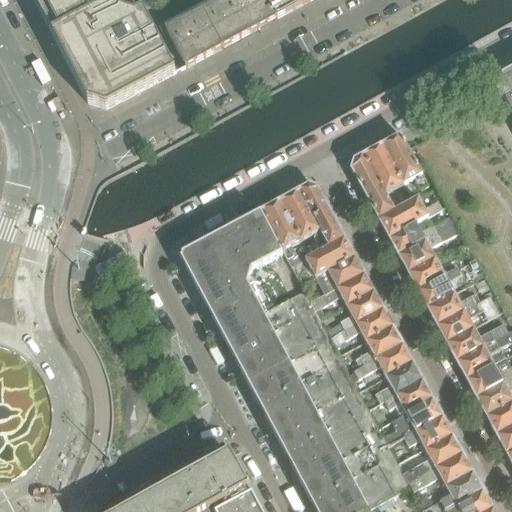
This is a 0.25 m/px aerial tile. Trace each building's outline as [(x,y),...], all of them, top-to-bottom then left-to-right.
[(32,0),(88,106),(93,108),(101,110),(106,112),(175,76),(143,14),(142,14),(134,0),(32,0)] [(225,0),(165,33),(182,63),(185,71),(268,26),(316,0),(225,0)] [(511,78),(496,87),(511,117),(511,78)] [(423,178),(412,159),(401,139),(381,150),(403,189),(404,189),(412,204),(418,201),(416,197),(420,194),(422,198),(430,191),(423,178)] [(403,189),(381,150),(365,159),(383,192),(393,210),(403,203),(398,195),(394,197),(393,195),(403,189)] [(383,192),(365,159),(354,165),(352,173),(367,201),(383,192)] [(345,243),(332,221),(317,192),(309,190),(298,196),(329,252),(345,243)] [(393,210),(383,192),(367,201),(379,223),(395,214),(393,210)] [(329,252),(298,196),(281,205),(302,245),(315,238),(314,241),(319,249),(323,254),(311,260),(311,261),(329,252)] [(416,228),(429,221),(442,213),(437,205),(424,213),(418,201),(412,204),(395,214),(379,223),(390,243),(416,228)] [(302,245),(281,205),(262,216),(283,255),(291,272),(311,261),(311,260),(310,261),(308,256),(302,245)] [(283,255),(262,216),(239,228),(241,230),(232,235),(230,232),(181,258),(180,262),(249,282),(251,275),(282,258),(281,256),(283,255)] [(400,261),(458,231),(452,220),(421,237),(416,228),(390,243),(395,252),(400,261)] [(436,262),(444,257),(438,248),(461,236),(458,231),(400,261),(402,266),(403,266),(409,276),(436,262)] [(328,277),(355,262),(345,243),(329,252),(311,261),(291,272),(297,281),(297,282),(301,290),(316,282),(328,277)] [(418,294),(464,269),(460,261),(441,271),(436,262),(409,276),(415,287),(414,288),(418,294)] [(264,321),(263,318),(248,291),(247,288),(249,282),(180,262),(206,311),(209,310),(214,319),(211,320),(223,343),(264,321)] [(316,303),(363,277),(355,262),(328,277),(332,285),(313,296),(316,303)] [(455,297),(450,288),(461,281),(466,291),(486,281),(476,264),(465,270),(464,269),(418,294),(421,301),(422,301),(428,312),(455,297)] [(84,283),(85,273),(85,270),(84,267),(81,265),(78,265),(75,266),(72,268),(71,271),(70,281),(84,283)] [(346,310),(373,296),(363,277),(316,303),(310,307),(320,325),(326,322),(321,313),(341,301),(346,310)] [(402,479),(358,397),(353,387),(349,378),(345,372),(333,350),(330,343),(324,333),(320,325),(310,307),(304,296),(263,318),(264,321),(223,343),(232,360),(235,358),(240,367),(237,369),(259,409),(261,408),(266,417),(264,418),(285,458),(287,456),(290,461),(292,465),(290,467),(311,506),(314,505),(317,511),(373,511),(409,493),(407,488),(402,479)] [(330,343),(383,314),(373,296),(346,310),(352,320),(340,326),(339,324),(324,333),(330,343)] [(437,329),(480,306),(476,298),(460,306),(455,297),(428,312),(434,322),(433,323),(437,329)] [(474,332),(469,323),(482,315),(487,324),(499,318),(490,300),(480,306),(437,329),(441,336),(447,347),(474,332)] [(366,346),(393,331),(383,314),(330,343),(333,350),(337,347),(338,349),(349,343),(361,336),(366,346)] [(353,376),(403,349),(393,331),(366,346),(371,356),(356,364),(357,367),(351,372),(353,376)] [(457,365),(495,344),(490,335),(479,341),(474,332),(447,347),(453,358),(457,365)] [(494,368),(489,359),(511,346),(511,343),(509,337),(495,344),(457,365),(461,373),(461,372),(467,383),(494,368)] [(386,382),(413,367),(403,349),(353,376),(349,378),(353,387),(380,371),(386,382)] [(511,382),(511,374),(510,372),(507,373),(502,364),(494,368),(467,383),(473,394),(477,402),(511,382)] [(384,406),(422,385),(413,367),(386,382),(390,390),(375,399),(380,408),(384,406)] [(511,407),(511,402),(508,396),(511,393),(511,382),(477,402),(481,409),(487,420),(511,407)] [(432,403),(422,385),(384,406),(389,415),(395,412),(400,421),(432,403)] [(404,442),(442,421),(432,403),(400,421),(405,430),(394,436),(399,445),(404,442)] [(496,438),(511,429),(511,407),(487,420),(493,431),(496,438)] [(452,439),(442,421),(404,442),(409,451),(420,445),(425,454),(452,439)] [(511,454),(511,429),(496,438),(501,446),(507,457),(511,454)] [(424,478),(462,458),(452,439),(425,454),(430,463),(402,479),(407,488),(424,478)] [(226,451),(156,489),(168,511),(259,511),(234,465),(226,451)] [(472,476),(462,458),(424,478),(429,488),(440,481),(445,491),(472,476)] [(449,511),(482,494),(472,476),(445,491),(450,500),(431,511),(429,511),(449,511)] [(168,511),(156,489),(128,505),(114,511),(168,511)] [(491,511),(482,494),(449,511),(491,511)] [(416,507),(424,502),(422,499),(414,503),(416,507)]
